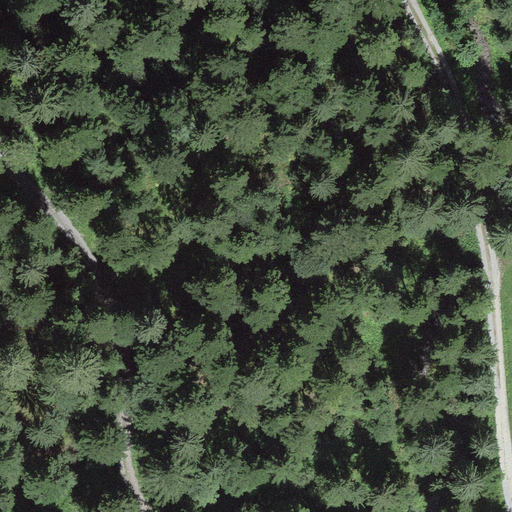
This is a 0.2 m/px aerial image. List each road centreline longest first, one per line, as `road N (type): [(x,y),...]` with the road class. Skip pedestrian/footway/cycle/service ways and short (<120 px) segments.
road 1 (track): [(511,457),(461,115),(450,76),(408,0)]
road 2 (track): [(0,159),(95,265),(124,485),(142,511)]
